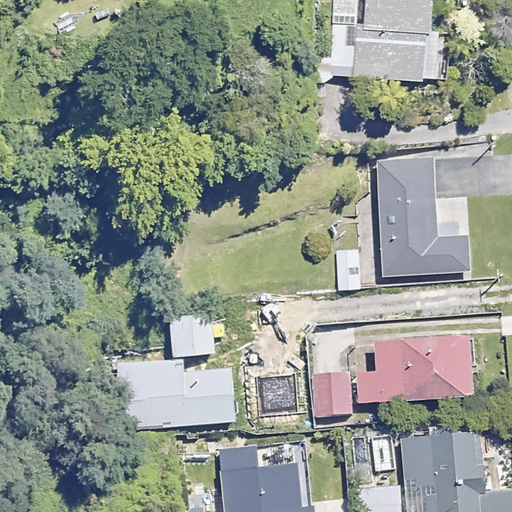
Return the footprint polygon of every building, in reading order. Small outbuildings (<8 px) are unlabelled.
[(299,0),(297,68),(416,73),(418,0),(299,0)] [(397,158),(327,161),(333,275),(433,270),(432,239),(401,240),(397,158)] [(230,314),(189,315),(190,355),(231,354),(230,314)] [(294,376),(295,404),(454,396),(451,338),(334,345),(336,374),(294,376)] [(234,374),(112,374),(111,427),(233,428),(234,374)] [(445,439),(366,445),(370,511),(484,511),(483,490),(449,492),(445,439)] [(287,511),(284,472),(181,481),(183,511),(287,511)]
